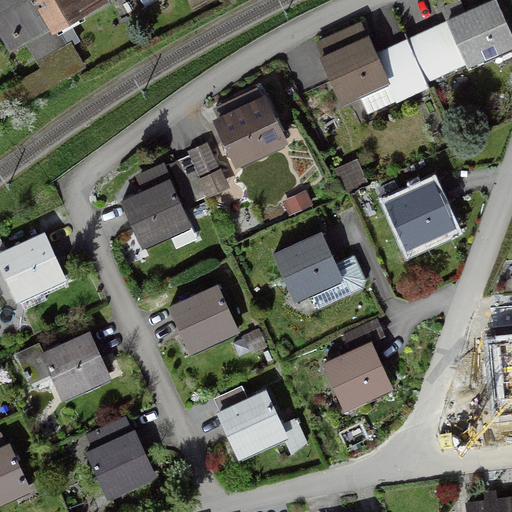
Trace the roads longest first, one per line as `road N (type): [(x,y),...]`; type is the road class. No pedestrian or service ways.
road 1 (residential): [(361,0),(210,82),(77,187),(79,210),(212,509)]
road 2 (residential): [(412,465),(511,172)]
road 3 (residential): [(212,509),(412,465)]
